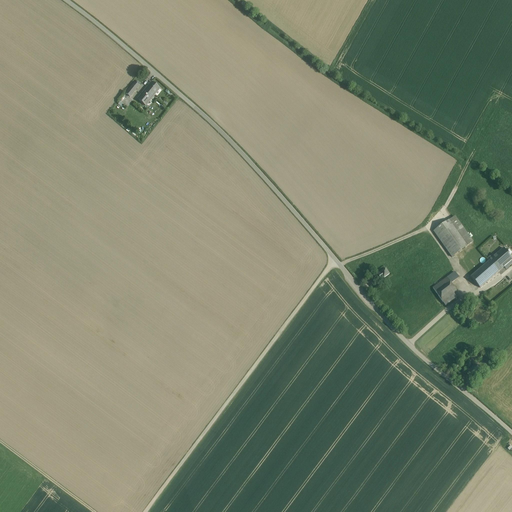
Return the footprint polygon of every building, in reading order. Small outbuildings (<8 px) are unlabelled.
[(135,82),(126,93),(130,97),(139,86),(135,82)] [(152,82),(138,99),(146,105),(159,88),(152,82)] [(473,242),(455,217),(449,221),(466,246),(473,242)] [(449,221),(434,232),(452,257),(467,247),(466,246),(449,221)] [(504,249),(492,259),(502,270),(504,267),(504,268),(507,265),(508,267),(511,263),(511,259),(509,256),(509,255),(507,252),(504,249)] [(489,261),(485,265),(471,277),(480,288),(502,270),(492,259),(489,261)] [(386,269),(380,272),(381,273),(378,274),(381,279),(384,277),(384,278),(389,274),(386,269)] [(455,272),(447,278),(451,282),(458,277),(455,272)] [(447,278),(433,288),(445,306),(457,298),(454,294),(457,292),(451,282),(447,278)] [(489,361),(484,366),(488,370),(493,366),(489,361)] [(475,365),(469,371),(474,376),(480,370),(475,365)]
